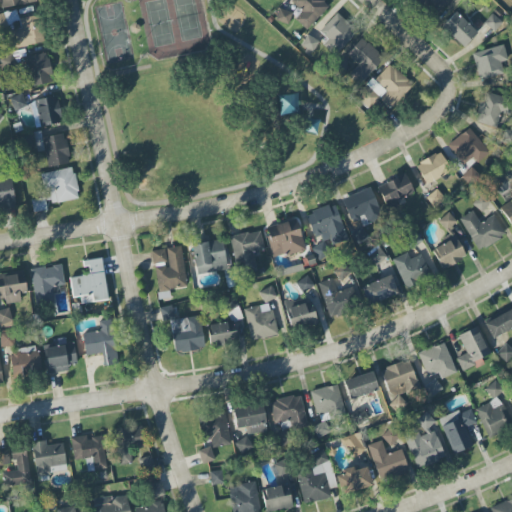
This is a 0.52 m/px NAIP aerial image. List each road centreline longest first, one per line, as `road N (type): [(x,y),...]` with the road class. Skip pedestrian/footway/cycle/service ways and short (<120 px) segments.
road 1 (residential): [(0,418),(300,362),(404,325),(511,268)]
road 2 (residential): [(73,0),(155,392),(195,511)]
road 3 (residential): [(0,241),(314,176),(426,122),(445,105),(448,89)]
road 4 (residential): [(390,511),(511,461)]
road 5 (residential): [(368,0),(438,66),(448,89)]
